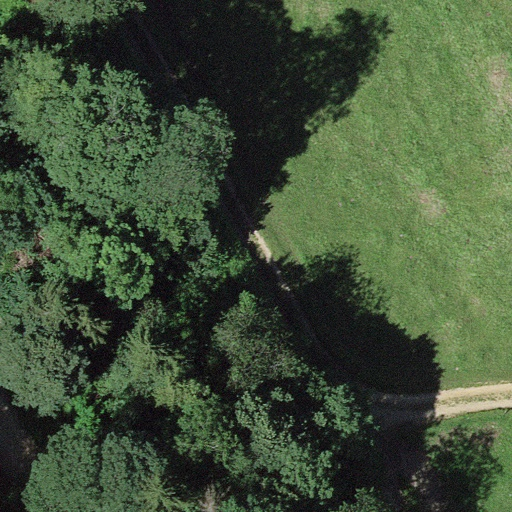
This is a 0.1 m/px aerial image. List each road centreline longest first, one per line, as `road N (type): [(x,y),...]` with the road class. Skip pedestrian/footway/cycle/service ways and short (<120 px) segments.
road 1 (track): [(76,0),(90,4),(133,66),(325,388),(355,413),(511,396)]
road 2 (track): [(0,400),(66,511)]
